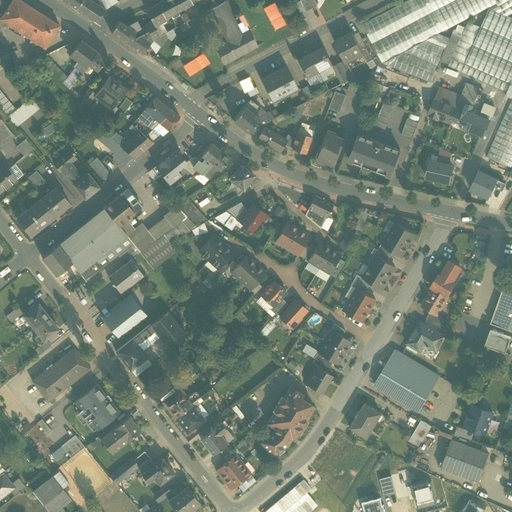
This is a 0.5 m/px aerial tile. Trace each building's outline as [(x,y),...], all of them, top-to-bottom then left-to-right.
[(59,26),(18,0),(12,0),(2,16),(0,19),(45,48),(59,26)] [(0,0),(0,15),(2,16),(12,0),(0,0)] [(62,0),(76,9),(81,0),(62,0)] [(81,0),(76,9),(92,20),(105,10),(97,4),(100,0),(81,0)] [(170,0),(164,0),(146,10),(152,22),(154,26),(166,19),(166,18),(177,11),(170,0)] [(189,0),(170,0),(177,11),(192,3),(189,0)] [(214,2),(212,0),(205,0),(210,9),(216,6),(214,2)] [(310,9),(305,0),(301,0),(299,1),(305,12),(310,9)] [(317,6),(313,0),(305,0),(310,9),(317,6)] [(408,0),(362,24),(383,64),(430,82),(444,48),(445,48),(449,41),(450,39),(439,34),(497,4),(494,0),(408,0)] [(511,0),(494,0),(497,4),(439,34),(450,39),(449,41),(457,45),(451,58),(511,85),(508,93),(511,94),(511,18),(507,16),(511,13),(511,0)] [(241,34),(224,2),(223,3),(216,6),(210,9),(210,10),(223,34),(226,33),(229,40),(215,48),(224,64),(257,46),(249,30),(241,34)] [(189,12),(180,16),(184,23),(192,19),(189,12)] [(180,16),(173,20),(176,27),(184,23),(180,16)] [(127,26),(119,21),(111,33),(127,44),(132,36),(135,32),(127,26)] [(152,22),(140,28),(136,21),(127,26),(135,32),(138,30),(140,35),(147,32),(152,41),(153,40),(159,36),(154,26),(152,22)] [(147,32),(140,35),(136,39),(132,36),(127,44),(136,49),(141,53),(152,41),(147,32)] [(352,32),(335,41),(345,60),(346,63),(346,62),(363,53),(352,32)] [(159,36),(153,40),(152,41),(160,47),(167,38),(165,34),(159,36)] [(97,53),(81,40),(69,55),(79,62),(75,67),(82,73),(97,53)] [(445,48),(440,61),(448,65),(451,58),(457,45),(449,41),(445,48)] [(324,47),(310,54),(319,71),(332,64),(324,47)] [(0,63),(9,58),(4,49),(0,50),(0,63)] [(82,73),(77,79),(83,84),(94,70),(97,72),(106,59),(97,53),(82,73)] [(310,54),(297,61),(306,78),(319,71),(310,54)] [(46,55),(34,61),(42,69),(50,60),(46,55)] [(511,85),(451,58),(448,65),(447,66),(508,93),(511,85)] [(63,73),(50,60),(42,69),(54,81),(63,73)] [(346,63),(345,60),(339,63),(344,73),(350,70),(346,62),(346,63)] [(339,63),(333,67),(339,79),(345,76),(344,73),(339,63)] [(75,67),(68,78),(63,82),(69,89),(71,88),(71,87),(77,79),(82,73),(75,67)] [(286,67),(261,81),(272,102),(298,88),(286,67)] [(350,70),(344,73),(345,76),(348,81),(354,77),(350,70)] [(63,73),(54,81),(66,93),(69,89),(63,82),(68,78),(63,73)] [(98,90),(94,95),(95,95),(103,101),(105,100),(114,106),(126,90),(108,76),(98,90)] [(479,89),(466,83),(461,96),(456,107),(457,107),(470,113),(477,94),(480,95),(481,92),(478,91),(479,89)] [(91,86),(81,100),(88,105),(95,95),(94,95),(98,90),(91,86)] [(256,86),(246,91),(249,97),(259,92),(256,86)] [(313,99),(307,86),(301,89),(308,101),(313,99)] [(69,89),(66,93),(73,101),(78,95),(71,87),(71,88),(69,89)] [(461,96),(439,88),(434,99),(456,107),(461,96)] [(31,98),(24,89),(19,92),(26,101),(31,98)] [(15,109),(0,90),(0,108),(7,117),(15,109)] [(346,96),(335,92),(328,109),(339,113),(346,96)] [(170,109),(155,96),(135,119),(138,122),(149,131),(154,127),(158,122),(159,123),(170,109)] [(126,98),(118,109),(124,113),(132,103),(126,98)] [(456,107),(434,99),(429,115),(450,123),(452,120),(457,107),(456,107)] [(511,165),(511,99),(482,166),(507,177),(511,165)] [(250,100),(233,121),(248,133),(261,126),(270,121),(267,116),(265,115),(265,111),(260,108),(250,100)] [(308,101),(294,108),(300,116),(308,101)] [(394,107),(383,103),(374,126),(385,130),(394,107)] [(21,105),(7,117),(16,127),(30,116),(21,105)] [(135,105),(126,114),(131,119),(140,109),(135,105)] [(476,110),(474,115),(470,113),(457,107),(452,120),(470,127),(469,130),(482,136),(491,116),(476,110)] [(170,109),(159,123),(158,122),(154,127),(163,134),(168,130),(179,117),(170,109)] [(274,119),(270,111),(267,113),(265,111),(265,115),(267,116),(270,121),(274,119)] [(407,119),(401,135),(412,140),(418,123),(407,119)] [(149,131),(138,122),(134,126),(145,136),(149,131)] [(311,136),(304,134),(308,125),(300,122),(297,132),(295,138),(291,148),(305,153),(311,136)] [(41,129),(46,135),(54,129),(50,123),(41,129)] [(11,135),(3,124),(0,125),(0,138),(3,142),(11,135)] [(126,142),(120,147),(134,159),(154,143),(153,143),(145,136),(134,126),(132,124),(129,128),(135,134),(126,142)] [(261,126),(248,133),(257,138),(263,127),(261,126)] [(284,138),(263,126),(263,127),(257,138),(265,144),(280,153),(284,145),(289,136),(286,134),(284,138)] [(163,134),(154,127),(149,131),(145,136),(153,143),(163,134)] [(111,138),(103,131),(96,138),(114,153),(120,147),(126,142),(115,133),(111,138)] [(333,133),(328,131),(326,132),(316,159),(317,161),(321,163),(323,162),(333,165),(343,139),(334,135),(333,133)] [(375,141),(358,135),(348,161),(390,177),(400,150),(383,144),(383,145),(375,142),(375,141)] [(295,138),(289,136),(284,145),(291,148),(295,138)] [(25,139),(16,147),(23,156),(33,148),(25,139)] [(211,143),(201,156),(205,159),(202,163),(198,160),(189,172),(192,174),(196,169),(202,174),(220,150),(211,143)] [(120,147),(114,153),(112,155),(125,166),(134,159),(120,147)] [(168,158),(176,168),(187,160),(180,150),(168,158)] [(220,150),(202,174),(208,179),(217,169),(220,171),(230,158),(220,150)] [(70,151),(53,165),(59,172),(61,170),(73,184),(80,178),(69,164),(76,158),(73,154),(74,153),(73,152),(72,153),(70,151)] [(194,157),(181,166),(189,172),(198,160),(194,157)] [(97,158),(88,165),(99,179),(108,172),(97,158)] [(452,166),(429,161),(426,178),(449,183),(452,166)] [(4,163),(0,166),(0,191),(16,179),(4,163)] [(253,176),(240,166),(230,179),(230,180),(229,181),(231,183),(233,181),(243,189),(253,176)] [(36,171),(26,179),(35,188),(44,180),(36,171)] [(470,190),(488,198),(493,187),(496,180),(478,171),(470,190)] [(99,187),(87,173),(83,177),(83,176),(80,178),(73,184),(85,199),(99,187)] [(153,173),(144,180),(159,199),(168,192),(153,173)] [(496,180),(493,187),(502,191),(505,184),(496,180)] [(56,187),(16,219),(30,236),(69,204),(56,187)] [(141,206),(127,188),(119,195),(133,213),(141,206)] [(183,192),(173,199),(176,204),(186,198),(183,192)] [(119,195),(103,207),(118,225),(125,219),(133,213),(119,195)] [(332,206),(314,197),(305,215),(320,228),(321,226),(325,228),(329,219),(326,217),(332,206)] [(187,198),(176,205),(197,227),(204,223),(207,221),(187,198)] [(265,215),(252,205),(248,210),(245,208),(237,219),(231,215),(224,225),(231,230),(235,224),(240,227),(242,224),(252,232),(265,215)] [(103,207),(67,237),(82,255),(72,264),(79,272),(87,266),(95,259),(102,269),(131,246),(133,244),(118,225),(103,207)] [(226,211),(215,218),(224,225),(231,215),(226,211)] [(164,235),(148,247),(125,219),(118,225),(133,244),(152,269),(176,251),(169,243),(164,235)] [(181,221),(164,235),(169,243),(189,231),(181,221)] [(197,227),(191,230),(195,236),(208,233),(204,223),(197,227)] [(298,229),(286,223),(280,233),(275,242),(286,248),(298,229)] [(414,235),(396,223),(389,234),(408,246),(414,235)] [(309,236),(298,229),(286,248),(298,255),(304,245),(309,236)] [(275,230),(269,241),(274,244),(275,242),(280,233),(275,230)] [(408,246),(389,234),(382,245),(393,252),(401,257),(408,246)] [(213,235),(198,252),(208,260),(223,244),(213,235)] [(67,237),(41,258),(55,275),(56,274),(59,278),(67,271),(65,268),(71,263),(72,264),(82,255),(67,237)] [(475,239),(470,252),(478,256),(484,242),(475,239)] [(330,249),(319,242),(316,247),(308,261),(319,268),(330,249)] [(223,244),(208,260),(217,269),(218,269),(224,262),(233,253),(223,244)] [(309,248),(303,258),(308,261),(316,247),(311,244),(309,248)] [(309,248),(304,245),(298,255),(303,258),(309,248)] [(382,245),(381,245),(378,250),(390,257),(393,252),(382,245)] [(131,246),(118,256),(121,261),(134,251),(131,246)] [(378,250),(374,248),(371,253),(376,256),(387,262),(390,257),(378,250)] [(330,249),(319,268),(330,274),(339,259),(341,256),(330,249)] [(237,265),(231,272),(241,281),(255,265),(246,256),(237,265)] [(387,262),(376,256),(369,267),(388,278),(395,267),(387,262)] [(95,259),(87,266),(94,275),(102,269),(95,259)] [(345,262),(339,259),(330,274),(335,277),(345,262)] [(130,260),(109,277),(113,282),(112,283),(113,285),(114,284),(119,290),(126,285),(127,286),(142,274),(130,260)] [(229,266),(225,270),(229,274),(231,272),(237,265),(233,261),(229,266)] [(224,262),(218,269),(217,269),(212,275),(217,279),(225,270),(229,266),(224,262)] [(449,262),(440,277),(438,276),(431,287),(433,287),(447,296),(453,285),(451,283),(460,268),(449,262)] [(255,265),(241,281),(250,290),(257,283),(265,273),(255,265)] [(94,275),(87,266),(79,272),(86,281),(94,275)] [(388,278),(369,267),(363,278),(371,283),(381,289),(388,278)] [(363,278),(357,274),(354,280),(367,288),(371,283),(363,278)] [(367,288),(354,280),(351,285),(356,289),(357,288),(365,293),(368,288),(367,288)] [(274,281),(269,287),(269,286),(265,290),(266,291),(261,296),(272,306),(273,307),(281,298),(286,292),(274,281)] [(257,283),(250,290),(248,292),(253,296),(261,287),(257,283)] [(82,286),(74,288),(77,299),(84,297),(82,286)] [(447,296),(433,287),(421,306),(430,311),(437,315),(448,296),(447,296)] [(365,293),(357,288),(356,289),(350,300),(369,311),(375,300),(365,293)] [(511,290),(506,289),(502,288),(501,292),(490,323),(511,331),(511,290)] [(129,295),(101,317),(118,338),(146,315),(129,295)] [(281,298),(273,307),(272,306),(269,309),(274,314),(278,310),(285,302),(281,298)] [(295,300),(289,306),(285,302),(278,310),(282,314),(279,317),(280,317),(292,328),(300,319),(300,318),(306,310),(295,300)] [(369,311),(350,300),(343,311),(362,322),(369,311)] [(38,304),(24,316),(34,328),(48,317),(38,304)] [(19,306),(6,316),(11,322),(23,312),(19,306)] [(278,310),(272,317),(276,321),(280,317),(279,317),(282,314),(278,310)] [(437,315),(430,311),(426,318),(440,326),(444,319),(437,315)] [(166,312),(149,325),(156,333),(169,349),(186,335),(166,312)] [(57,328),(48,317),(34,328),(43,340),(57,328)] [(444,337),(419,322),(406,343),(420,352),(425,344),(436,351),(444,337)] [(345,331),(333,324),(329,330),(331,331),(342,337),(345,331)] [(156,333),(149,325),(145,329),(151,337),(156,333)] [(145,329),(116,352),(135,376),(151,363),(135,343),(139,343),(145,338),(147,340),(151,337),(145,329)] [(511,337),(490,330),(485,346),(505,353),(511,337)] [(342,337),(331,331),(325,342),(343,353),(350,342),(342,337)] [(46,341),(36,350),(40,355),(50,346),(46,341)] [(343,353),(325,342),(318,352),(318,353),(332,361),(337,364),(343,353)] [(73,348),(32,381),(48,402),(90,369),(73,348)] [(395,351),(374,385),(418,411),(438,376),(395,351)] [(332,361),(318,353),(318,352),(317,352),(313,358),(329,367),(332,361)] [(331,376),(317,368),(307,385),(309,386),(321,393),(331,376)] [(118,412),(96,384),(73,402),(95,430),(118,412)] [(197,393),(196,393),(199,397),(211,387),(209,384),(197,393)] [(317,402),(321,393),(309,386),(306,391),(317,402)] [(185,394),(179,387),(174,391),(172,388),(159,398),(163,403),(168,409),(169,410),(173,415),(174,417),(195,400),(196,400),(200,397),(199,397),(196,393),(197,393),(195,391),(186,398),(183,396),(185,394)] [(211,387),(199,397),(200,397),(202,400),(214,391),(211,387)] [(289,387),(267,423),(276,428),(273,432),(261,442),(272,456),(287,444),(291,437),(294,440),(314,407),(300,399),(302,395),(289,387)] [(195,400),(174,417),(181,425),(182,427),(183,429),(185,430),(187,432),(190,429),(193,432),(198,428),(196,425),(204,418),(198,411),(197,412),(194,408),(199,404),(196,400),(195,400)] [(363,404),(358,413),(357,413),(357,414),(355,417),(354,418),(355,418),(349,427),(366,438),(370,431),(371,431),(371,430),(373,426),(374,426),(374,425),(376,421),(376,422),(377,421),(376,421),(381,414),(363,404)] [(479,408),(473,406),(470,413),(468,412),(465,419),(467,420),(465,428),(474,431),(484,435),(492,413),(486,410),(487,408),(480,405),(479,408)] [(234,423),(229,416),(225,419),(230,426),(234,423)] [(128,417),(101,439),(105,444),(109,441),(116,449),(126,441),(139,430),(128,417)] [(230,426),(225,419),(220,422),(226,429),(227,431),(232,427),(230,426)] [(42,420),(37,423),(46,435),(51,431),(42,420)] [(431,427),(421,420),(409,441),(414,444),(417,439),(422,442),(431,427)] [(220,422),(200,438),(212,455),(227,443),(220,434),(226,429),(220,422)] [(474,431),(465,428),(464,429),(457,426),(454,434),(471,440),(474,431)] [(84,447),(75,435),(70,439),(79,451),(84,447)] [(79,451),(70,439),(66,443),(75,454),(79,451)] [(489,453),(451,440),(441,468),(479,482),(489,453)] [(75,454),(66,443),(61,446),(70,458),(75,454)] [(223,457),(227,462),(235,455),(239,452),(235,448),(223,457)] [(144,452),(132,461),(137,467),(149,458),(144,452)] [(227,462),(217,469),(221,474),(220,475),(223,480),(242,465),(235,455),(227,462)] [(137,467),(136,468),(141,475),(148,469),(154,464),(149,458),(137,467)] [(167,465),(162,458),(154,464),(148,469),(141,475),(147,482),(154,477),(159,484),(162,482),(168,477),(174,472),(167,464),(167,465)] [(131,459),(110,476),(116,484),(136,468),(137,467),(132,461),(131,459)] [(242,465),(223,480),(227,484),(228,484),(232,488),(237,484),(250,474),(242,465)] [(2,472),(0,473),(0,499),(10,491),(15,488),(11,484),(2,472)] [(250,474),(237,484),(243,492),(255,481),(250,474)] [(52,476),(32,492),(43,505),(63,489),(52,476)] [(391,476),(379,479),(384,496),(395,493),(391,476)] [(25,487),(18,478),(11,484),(15,488),(10,491),(14,496),(25,487)] [(309,511),(317,506),(306,493),(310,489),(303,480),(265,511),(309,511)] [(428,483),(427,481),(411,485),(417,508),(431,505),(430,503),(435,501),(430,482),(428,483)] [(186,486),(168,501),(176,511),(187,511),(199,503),(186,486)] [(63,489),(43,505),(48,511),(56,511),(62,508),(71,500),(63,489)] [(380,498),(362,503),(364,511),(384,511),(383,505),(382,505),(380,498)] [(464,511),(484,511),(470,503),(464,511)]
